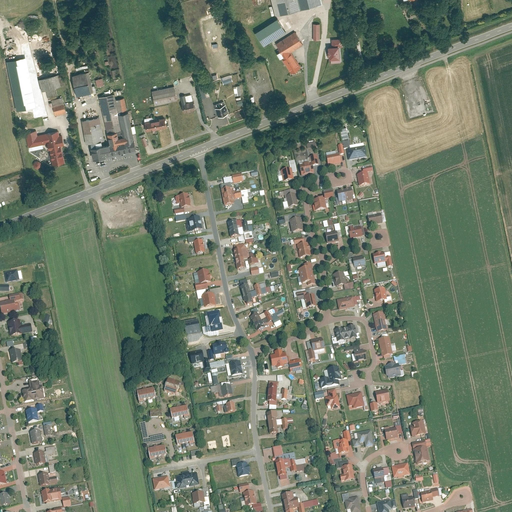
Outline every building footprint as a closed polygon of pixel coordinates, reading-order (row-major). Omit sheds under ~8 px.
[(271,0),(275,15),(322,5),(320,0),(271,0)] [(285,31),(277,18),(256,32),(263,44),(285,31)] [(300,66),(291,52),(302,44),(294,30),(275,42),(283,55),(279,56),(289,73),(300,66)] [(14,37),(3,40),(4,46),(15,44),(14,37)] [(78,44),(70,45),(72,56),(79,55),(78,44)] [(332,46),(328,47),(329,59),(340,58),(339,46),(332,46)] [(23,59),(9,62),(20,112),(34,109),(23,59)] [(90,92),(86,72),(71,75),(76,95),(90,92)] [(63,75),(40,80),(43,93),(47,92),(49,99),(57,97),(56,89),(65,87),(63,75)] [(232,81),(230,75),(221,77),(222,83),(232,81)] [(102,78),(95,79),(96,87),(103,85),(102,78)] [(175,89),(154,93),(156,105),(178,101),(175,89)] [(63,96),(53,98),(56,116),(66,113),(63,96)] [(187,96),(182,97),(186,115),(197,113),(195,103),(188,104),(187,96)] [(95,144),(99,158),(137,149),(125,100),(115,103),(116,109),(104,112),(112,146),(105,148),(98,120),(84,123),(90,146),(95,144)] [(223,104),(214,108),(217,117),(227,113),(223,104)] [(166,120),(146,124),(148,133),(168,129),(166,120)] [(340,128),(343,149),(349,149),(346,127),(340,128)] [(66,164),(58,132),(38,137),(36,131),(28,133),(32,148),(48,144),(53,167),(66,164)] [(344,155),(342,145),(338,146),(339,154),(326,157),(328,167),(341,164),(340,156),(344,155)] [(364,146),(346,149),(348,161),(366,158),(364,146)] [(319,167),(317,156),(309,158),(310,164),(299,166),(301,177),(315,174),(313,168),(319,167)] [(293,181),(292,174),(297,173),(294,161),(289,162),(291,170),(281,172),(283,183),(293,181)] [(364,175),(357,176),(359,188),(370,186),(368,174),(371,173),(370,168),(363,170),(364,175)] [(241,175),(232,177),(234,184),(242,182),(241,175)] [(231,189),(220,191),(223,207),(233,205),(232,200),(241,198),(243,205),(249,203),(247,191),(231,194),(231,189)] [(351,189),(336,192),(338,203),(353,200),(351,189)] [(294,191),(284,193),(287,209),(298,206),(294,191)] [(184,211),(175,213),(176,217),(185,215),(184,212),(192,209),(189,199),(181,201),(184,211)] [(320,199),(312,201),(315,212),(323,210),(320,199)] [(195,219),(194,215),(185,217),(186,220),(188,220),(191,233),(200,230),(197,218),(195,219)] [(380,215),(367,217),(369,227),(382,224),(380,215)] [(289,221),(292,234),(301,231),(298,219),(289,221)] [(324,228),(333,226),(332,220),(322,222),(324,228)] [(235,222),(227,224),(230,238),(238,237),(235,222)] [(246,223),(242,223),(245,241),(253,240),(251,232),(248,233),(246,223)] [(340,225),(335,226),(336,233),(325,235),(328,245),(339,243),(337,233),(341,232),(340,225)] [(361,228),(348,230),(350,240),(362,237),(361,228)] [(196,238),(187,240),(188,245),(193,244),(195,256),(205,253),(202,242),(198,243),(196,238)] [(303,239),(293,241),(295,247),(296,247),(299,260),(310,257),(307,244),(304,245),(303,239)] [(247,244),(233,247),(234,251),(232,251),(236,271),(246,269),(244,260),(249,259),(250,265),(253,264),(252,259),(250,259),(247,244)] [(384,253),(372,255),(374,266),(386,263),(387,268),(390,268),(389,259),(385,260),(384,253)] [(366,266),(364,257),(352,260),(354,268),(351,269),(353,279),(357,278),(355,269),(366,266)] [(303,266),(304,268),(298,269),(301,285),(307,283),(308,286),(315,285),(310,265),(303,266)] [(17,270),(5,273),(7,284),(20,281),(17,270)] [(195,286),(196,291),(208,289),(207,284),(211,283),(208,271),(197,273),(199,285),(195,286)] [(341,274),(333,275),(335,287),(344,286),(341,274)] [(249,285),(240,288),(246,305),(255,302),(249,285)] [(258,285),(253,286),(257,296),(262,295),(258,285)] [(383,289),(373,291),(376,303),(384,302),(384,304),(392,303),(391,298),(385,299),(383,289)] [(197,293),(199,300),(202,299),(204,309),(215,306),(212,294),(207,295),(206,290),(197,293)] [(0,304),(0,308),(2,314),(16,311),(14,302),(19,300),(18,295),(9,298),(10,302),(0,304)] [(313,295),(304,297),(306,309),(316,306),(313,295)] [(353,297),(336,301),(339,311),(355,307),(353,297)] [(283,310),(276,313),(278,318),(285,314),(283,310)] [(219,311),(206,313),(210,332),(222,330),(219,311)] [(268,312),(264,314),(268,323),(273,321),(268,312)] [(257,313),(249,317),(257,333),(265,328),(257,313)] [(382,313),(373,315),(377,333),(386,331),(382,313)] [(42,322),(50,326),(52,321),(49,319),(50,316),(45,314),(42,322)] [(198,320),(183,323),(186,336),(200,334),(198,320)] [(7,324),(11,337),(31,332),(30,327),(20,330),(18,321),(7,324)] [(352,326),(334,331),(337,343),(355,338),(352,326)] [(322,338),(310,341),(313,351),(308,352),(310,361),(316,360),(314,352),(325,349),(322,338)] [(388,338),(378,340),(382,358),(392,355),(388,338)] [(225,343),(211,346),(213,355),(227,352),(225,343)] [(9,352),(11,365),(22,363),(19,350),(26,349),(25,344),(13,346),(14,351),(9,352)] [(274,355),(269,356),(271,368),(275,368),(276,370),(284,368),(283,366),(289,365),(291,373),(301,371),(299,360),(289,362),(287,352),(283,353),(283,350),(274,352),(274,355)] [(201,351),(190,354),(192,361),(203,359),(201,351)] [(364,351),(354,353),(356,362),(366,360),(364,351)] [(226,366),(228,366),(231,378),(242,375),(239,363),(234,364),(233,360),(225,362),(226,366)] [(327,364),(314,367),(315,372),(318,371),(317,369),(328,367),(327,364)] [(398,364),(383,367),(386,379),(400,376),(398,364)] [(326,370),(328,379),(319,381),(321,389),(336,386),(335,381),(339,380),(336,368),(326,370)] [(179,384),(166,381),(163,393),(176,396),(179,384)] [(277,383),(268,382),(267,401),(269,402),(268,411),(277,412),(278,401),(276,401),(277,383)] [(40,384),(31,385),(32,391),(22,393),(24,402),(43,398),(40,384)] [(229,386),(221,388),(221,385),(216,386),(218,393),(222,392),(224,399),(232,397),(229,386)] [(155,399),(153,389),(137,393),(139,404),(143,403),(143,401),(155,399)] [(336,390),(327,392),(328,398),(324,399),(326,407),(330,406),(331,410),(340,408),(336,390)] [(376,403),(370,405),(371,412),(378,411),(376,405),(390,402),(387,390),(374,392),(376,403)] [(316,402),(320,401),(319,399),(324,398),(323,392),(314,394),(316,402)] [(360,394),(346,397),(349,407),(352,406),(353,409),(363,407),(360,394)] [(233,403),(225,405),(227,413),(235,412),(233,403)] [(177,409),(169,410),(171,420),(183,418),(183,420),(188,418),(186,407),(180,408),(180,406),(176,407),(177,409)] [(34,412),(26,413),(28,423),(35,422),(34,412)] [(276,413),(266,414),(269,435),(278,434),(277,426),(282,426),(283,431),(287,430),(286,419),(277,421),(276,413)] [(413,427),(409,428),(411,438),(425,435),(423,422),(412,424),(413,427)] [(146,423),(140,424),(144,445),(164,441),(163,436),(149,439),(146,423)] [(400,427),(384,430),(386,440),(398,438),(397,435),(401,434),(400,427)] [(38,432),(30,434),(32,444),(39,442),(38,432)] [(339,455),(350,452),(348,442),(351,441),(349,432),(343,433),(344,441),(338,442),(340,447),(338,448),(339,455)] [(358,440),(352,441),(354,448),(360,446),(359,444),(364,443),(365,448),(374,447),(371,432),(357,434),(358,440)] [(182,435),(175,437),(177,446),(188,444),(189,446),(195,445),(192,433),(186,434),(186,433),(182,433),(182,435)] [(425,441),(411,444),(416,464),(429,461),(425,441)] [(154,448),(147,450),(150,462),(155,461),(154,459),(166,456),(164,446),(158,448),(157,446),(154,447),(154,448)] [(54,448),(46,450),(47,456),(56,454),(54,448)] [(282,448),(272,449),(278,478),(286,476),(285,468),(291,467),(292,473),(306,470),(304,459),(295,461),(294,454),(283,456),(282,448)] [(42,454),(34,455),(36,465),(43,464),(42,454)] [(242,464),(241,460),(232,462),(233,467),(235,466),(238,478),(249,476),(246,463),(242,464)] [(347,460),(337,463),(339,470),(341,469),(342,476),(340,476),(341,483),(355,480),(352,465),(349,466),(347,460)] [(408,464),(391,467),(393,478),(410,475),(408,464)] [(382,469),(373,471),(376,485),(384,483),(385,489),(392,487),(391,481),(385,482),(382,469)] [(175,482),(176,489),(198,485),(197,473),(177,477),(178,482),(175,482)] [(45,474),(38,476),(41,489),(56,485),(54,479),(46,481),(45,474)] [(174,491),(171,482),(169,482),(168,476),(152,480),(155,491),(169,488),(170,492),(174,491)] [(250,492),(249,484),(238,486),(240,494),(243,493),(246,507),(257,505),(254,491),(250,492)] [(430,489),(431,491),(420,493),(422,503),(434,501),(433,496),(438,495),(437,488),(430,489)] [(56,491),(42,494),(43,503),(58,500),(56,491)] [(204,491),(192,493),(195,504),(206,501),(204,491)] [(291,493),(281,495),(284,511),(294,511),(293,509),(298,508),(298,511),(304,511),(304,509),(313,507),(312,501),(298,503),(297,499),(293,500),(291,493)] [(345,501),(346,510),(350,510),(350,511),(361,511),(358,498),(349,500),(349,495),(342,497),(343,502),(345,501)] [(414,507),(413,497),(401,498),(403,509),(414,507)] [(69,499),(61,500),(63,508),(71,506),(69,499)] [(395,499),(377,503),(378,511),(390,511),(390,510),(397,509),(395,499)]
